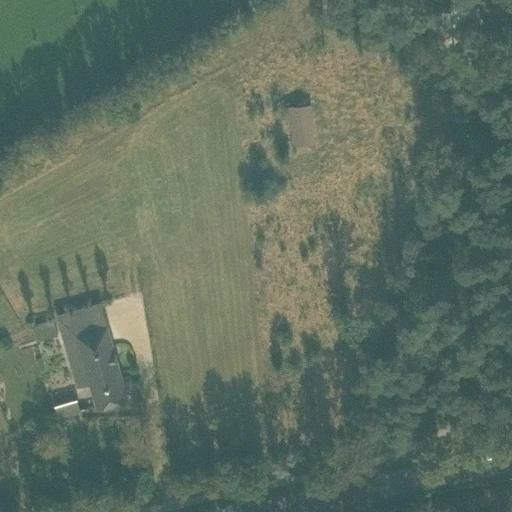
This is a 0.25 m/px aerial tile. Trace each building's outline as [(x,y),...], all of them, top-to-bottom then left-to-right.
[(488,25),(485,50),(505,53),(508,27),(488,25)] [(290,144),(313,141),(308,101),(285,104),(290,144)] [(127,397),(105,317),(61,329),(76,384),(89,381),(96,405),(127,397)] [(38,341),(58,334),(53,318),(33,324),(38,341)] [(74,396),(52,401),(56,415),(78,410),(74,396)]
